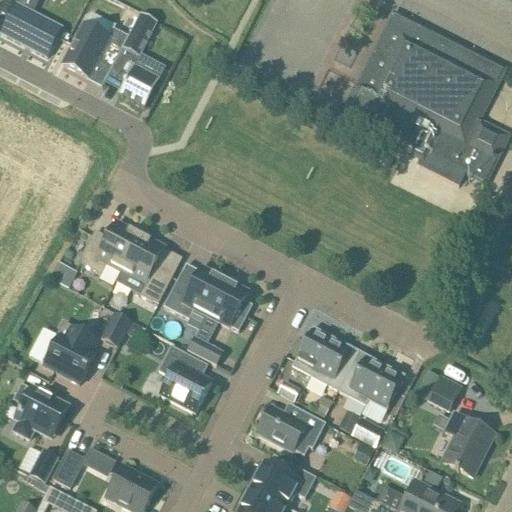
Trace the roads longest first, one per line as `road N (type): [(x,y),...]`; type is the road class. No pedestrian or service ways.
road 1 (residential): [(302,279),(140,198),(132,185),(137,153),(115,118),(0,57)]
road 2 (residential): [(197,484),(89,427),(107,393),(215,450)]
road 3 (residential): [(215,450),(302,279)]
road 4 (residential): [(421,344),(302,279)]
